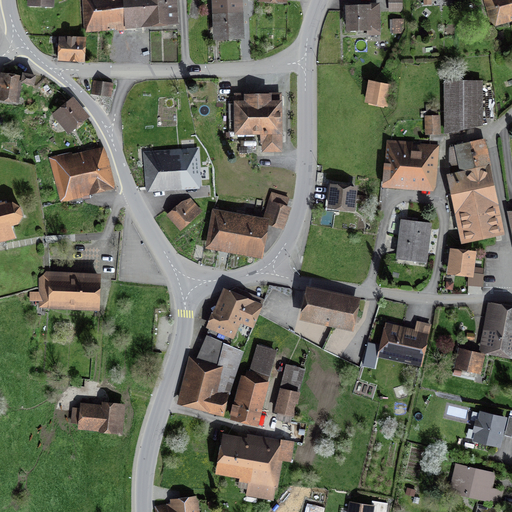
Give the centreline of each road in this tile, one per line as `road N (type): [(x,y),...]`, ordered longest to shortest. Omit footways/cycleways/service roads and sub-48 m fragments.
road 1 (residential): [(511,298),(426,299),(265,272)]
road 2 (tertiary): [(144,511),(147,453),(185,323),(182,290)]
road 3 (tertiary): [(305,64),(299,208),(265,272)]
road 4 (residential): [(305,64),(125,72)]
road 5 (tertiary): [(182,290),(109,136)]
